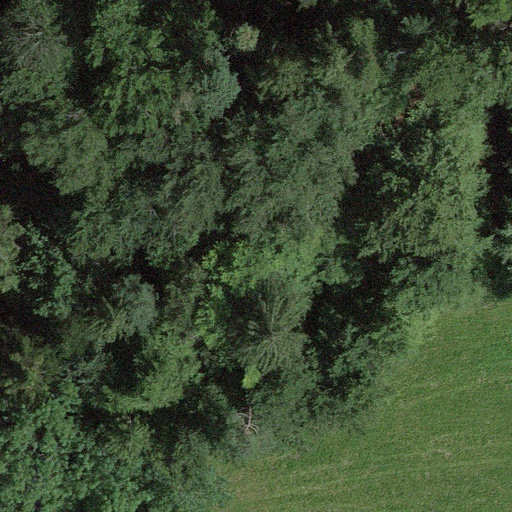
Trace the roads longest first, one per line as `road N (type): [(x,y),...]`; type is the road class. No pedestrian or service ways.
road 1 (track): [(8,408),(249,206),(428,0)]
road 2 (unclassified): [(0,391),(60,511)]
